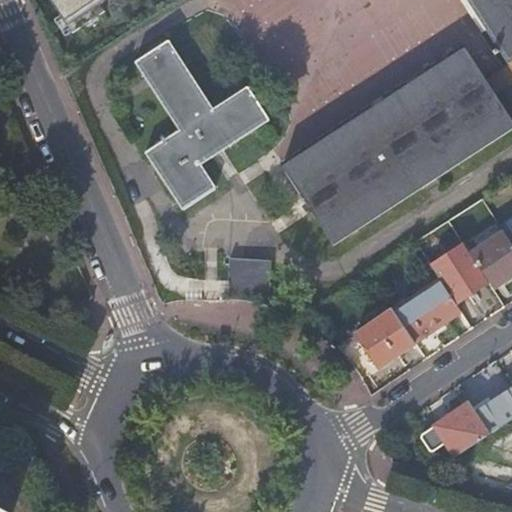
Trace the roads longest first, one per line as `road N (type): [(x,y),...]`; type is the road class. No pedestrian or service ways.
road 1 (tertiary): [(0,0),(160,372)]
road 2 (residential): [(511,332),(324,456)]
road 3 (secondary): [(324,456),(306,411),(267,374),(215,359),(160,372)]
road 4 (secondary): [(127,398),(0,329)]
road 5 (secondary): [(0,389),(101,455)]
